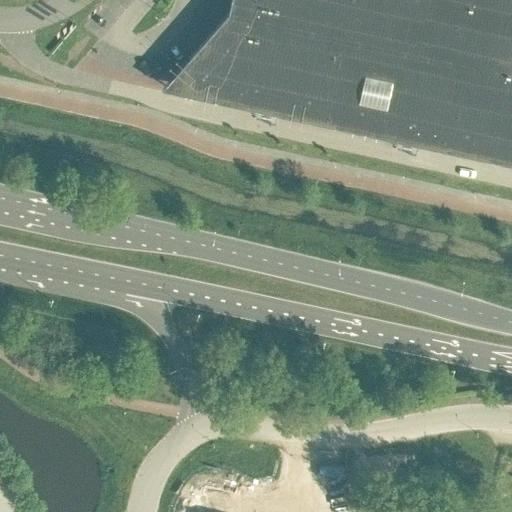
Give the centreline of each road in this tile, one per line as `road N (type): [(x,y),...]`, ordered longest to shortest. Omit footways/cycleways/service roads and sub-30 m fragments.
road 1 (residential): [(511,177),(66,76),(30,57),(14,19)]
road 2 (secondary): [(511,322),(0,198)]
road 3 (secondary): [(107,276),(511,362)]
road 4 (unclassified): [(205,425),(328,440),(511,420)]
road 5 (secondary): [(107,276),(151,307),(171,335),(205,425)]
